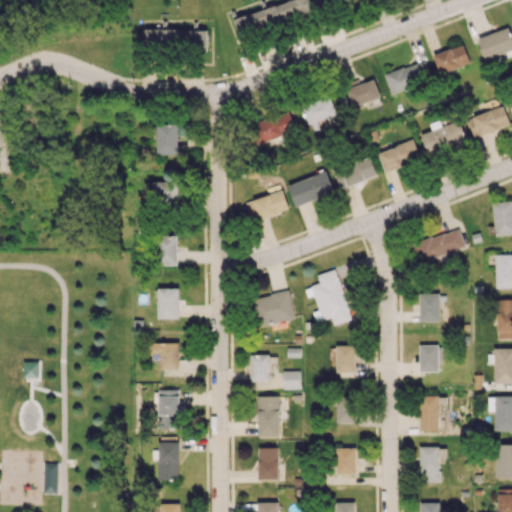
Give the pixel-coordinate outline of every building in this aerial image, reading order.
[(289,0),(233,17),(238,34),(294,17),(294,20),(341,6),(339,0),(289,0)] [(485,60),(511,48),(511,38),(507,27),(477,39),(485,60)] [(207,48),(207,29),(144,28),(144,47),(207,48)] [(439,74),(469,63),(462,44),(432,55),(439,74)] [(391,93),(431,79),(424,59),(384,74),(391,93)] [(351,106),(379,100),(375,80),(347,86),(351,106)] [(302,103),(307,123),(335,116),(330,96),(302,103)] [(509,125),(504,106),(466,117),(472,136),(509,125)] [(251,125),(258,143),(295,129),(288,111),(251,125)] [(420,133),(427,154),(466,142),(459,120),(420,133)] [(156,154),(177,154),(177,123),(156,124),(156,154)] [(383,171),(420,160),(414,140),(378,150),(383,171)] [(341,188),(376,176),(370,157),(334,169),(341,188)] [(334,192),(326,171),(287,185),(295,206),(334,192)] [(143,182),(144,206),(177,204),(176,180),(143,182)] [(289,209),(279,184),(266,189),(268,194),(245,202),(252,223),(289,209)] [(511,233),(511,204),(511,200),(491,203),(496,236),(511,233)] [(420,263),(465,246),(458,227),(413,244),(420,263)] [(176,235),(156,236),(157,265),(177,264),(176,235)] [(496,286),(511,285),(511,253),(495,254),(496,286)] [(317,274),(319,283),(311,285),(318,310),(312,312),(315,321),(331,316),(333,324),(351,319),(336,269),(317,274)] [(157,318),(178,318),(178,288),(157,287),(157,318)] [(259,325),(294,316),(287,289),(252,298),(259,325)] [(418,320),(439,321),(439,292),(419,292),(418,320)] [(511,297),(496,298),(496,338),(511,338),(511,297)] [(160,369),(179,368),(178,342),(147,342),(147,359),(159,359),(160,369)] [(335,345),(336,372),(355,371),(354,344),(335,345)] [(438,370),(438,344),(419,344),(419,370),(438,370)] [(511,347),(493,348),(494,382),(511,381),(511,347)] [(250,381),(269,380),(269,354),(249,355),(250,381)] [(23,360),(38,361),(38,377),(23,377),(23,360)] [(299,370),(282,370),(282,389),(299,388),(299,370)] [(179,389),(158,389),(159,429),(179,428),(179,389)] [(278,436),(279,396),(258,395),(257,436),(278,436)] [(494,431),(511,430),(511,395),(494,395),(494,431)] [(335,396),(336,422),(355,422),(355,396),(335,396)] [(420,430),(438,430),(438,397),(419,397),(420,430)] [(511,476),(511,443),(494,444),(495,477),(511,476)] [(257,447),(258,479),(278,479),(278,446),(257,447)] [(356,473),(355,446),(335,447),(336,474),(356,473)] [(439,481),(439,457),(446,457),(446,446),(419,447),(419,473),(424,473),(424,482),(439,481)] [(59,461),(58,494),(44,494),(45,461),(59,461)] [(511,511),(511,487),(498,488),(497,511),(511,511)] [(278,511),(279,502),(258,501),(257,511),(278,511)] [(354,511),(355,502),(336,501),(335,511),(354,511)] [(439,511),(439,502),(420,502),(420,511),(439,511)] [(179,511),(179,503),(159,503),(159,511),(179,511)]
